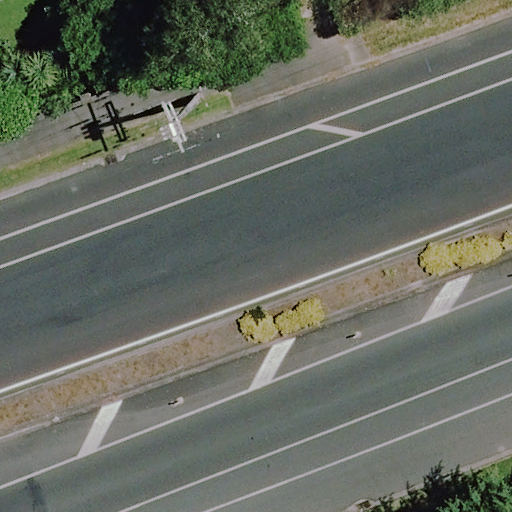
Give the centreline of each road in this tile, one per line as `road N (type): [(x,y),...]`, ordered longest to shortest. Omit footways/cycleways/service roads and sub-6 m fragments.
road 1 (secondary): [(0,313),(511,125)]
road 2 (secondary): [(511,322),(16,511)]
